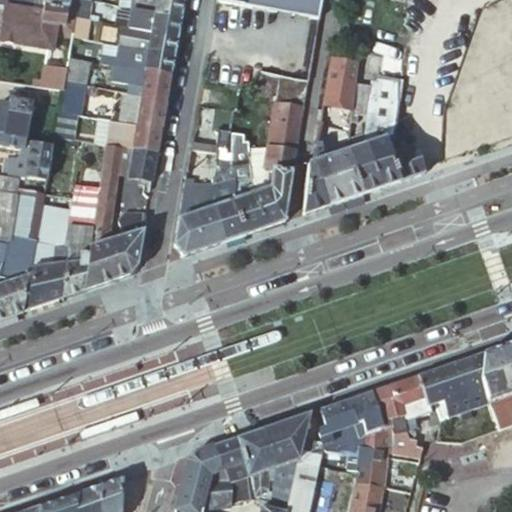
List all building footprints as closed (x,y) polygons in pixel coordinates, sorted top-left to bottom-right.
[(41,2),(41,0),(0,0),(0,6),(1,7),(39,12),(41,2)] [(181,6),(181,0),(130,0),(129,10),(179,19),(181,6)] [(215,0),(215,1),(319,20),(322,0),(215,0)] [(379,188),(399,181),(390,156),(410,36),(400,34),(405,0),(378,0),(374,30),(386,32),(378,86),(370,85),(369,92),(367,117),(366,132),(364,146),(379,188)] [(399,181),(438,168),(431,140),(414,146),(414,114),(417,112),(420,88),(434,0),(405,0),(400,34),(410,36),(390,156),(399,181)] [(501,109),(509,107),(511,87),(511,0),(503,0),(502,9),(484,115),(501,109)] [(84,20),(87,3),(76,1),(75,6),(73,18),(84,20)] [(69,27),(73,6),(41,2),(39,12),(1,7),(0,14),(0,40),(49,48),(52,25),(69,27)] [(464,108),(462,160),(478,154),(484,115),(502,9),(476,5),(465,80),(468,80),(465,98),(464,108)] [(175,37),(179,19),(129,10),(126,28),(175,37)] [(126,28),(119,27),(116,46),(172,56),(175,37),(126,28)] [(172,56),(116,46),(101,44),(98,63),(111,65),(169,75),(172,56)] [(46,52),(40,83),(56,86),(58,75),(60,75),(64,55),(46,52)] [(87,61),(66,58),(61,81),(82,85),(87,61)] [(358,64),(331,59),(323,106),(350,111),(354,89),(358,64)] [(164,100),(169,75),(111,65),(109,83),(128,86),(127,93),(141,95),(164,100)] [(262,229),(284,221),(308,81),(278,76),(262,167),(272,168),(268,187),(251,193),(250,193),(262,229)] [(82,85),(61,81),(56,113),(74,116),(77,116),(82,85)] [(367,117),(369,92),(354,89),(350,111),(350,115),(367,117)] [(159,129),(164,100),(141,95),(139,106),(136,125),(159,129)] [(0,147),(7,148),(21,151),(22,142),(29,103),(7,100),(6,106),(0,104),(0,147)] [(117,122),(136,125),(139,106),(121,103),(117,122)] [(505,145),(511,142),(511,105),(509,107),(501,109),(505,145)] [(431,140),(438,168),(462,160),(464,108),(447,113),(445,108),(439,110),(441,116),(432,118),(434,124),(431,140)] [(478,154),(505,145),(501,109),(484,115),(478,154)] [(74,116),(56,113),(51,137),(70,140),(74,116)] [(155,154),(159,129),(136,125),(117,122),(109,121),(104,146),(120,148),(130,150),(155,154)] [(244,235),(262,229),(250,193),(251,193),(251,189),(249,161),(254,161),(253,152),(248,153),(247,143),(242,143),(242,135),(214,131),(213,135),(217,135),(215,145),(232,148),(229,171),(232,180),(234,188),(234,192),(235,200),(232,201),(244,235)] [(348,151),(362,194),(379,188),(364,146),(366,132),(348,138),(348,151)] [(85,143),(81,142),(73,188),(77,188),(85,143)] [(44,181),(50,146),(28,143),(27,152),(22,178),(44,181)] [(223,243),(244,235),(232,201),(235,200),(234,192),(234,188),(232,180),(229,171),(232,148),(215,145),(215,148),(190,144),(188,151),(220,157),(214,188),(211,207),(223,243)] [(312,164),(326,207),(362,194),(348,151),(322,160),(321,145),(316,145),(313,164),(312,164)] [(117,164),(120,148),(104,146),(97,191),(91,234),(83,291),(127,275),(136,266),(144,214),(122,211),(117,216),(123,233),(108,237),(108,226),(117,164)] [(0,173),(22,178),(27,152),(21,151),(7,148),(5,156),(0,155),(0,173)] [(130,150),(120,148),(117,164),(127,166),(130,150)] [(155,154),(130,150),(127,166),(126,177),(150,181),(155,154)] [(220,157),(188,151),(183,182),(189,183),(214,188),(220,157)] [(307,165),(302,215),(326,207),(312,164),(307,165)] [(189,183),(183,182),(171,246),(181,257),(203,249),(188,206),(192,196),(189,183)] [(203,249),(223,243),(211,207),(214,188),(189,183),(192,196),(188,206),(203,249)] [(9,237),(33,241),(42,194),(38,194),(40,185),(33,184),(32,193),(17,190),(9,237)] [(91,234),(97,191),(77,188),(73,188),(66,230),(91,234)] [(83,291),(91,234),(66,230),(62,250),(67,250),(61,298),(83,291)] [(0,319),(21,312),(33,241),(9,237),(7,247),(2,272),(0,272),(0,319)] [(26,310),(61,298),(67,250),(62,250),(51,248),(47,268),(29,269),(26,310)] [(511,343),(480,354),(473,380),(481,403),(482,404),(486,403),(494,431),(511,425),(511,419),(508,407),(511,405),(511,343)] [(413,377),(423,407),(428,406),(433,419),(481,403),(473,380),(480,354),(413,377)] [(425,414),(423,407),(413,377),(388,385),(401,422),(425,414)] [(401,422),(388,385),(367,393),(379,429),(366,434),(363,447),(384,452),(387,432),(391,431),(392,434),(404,429),(401,422)] [(319,430),(318,433),(321,447),(331,443),(333,448),(352,441),(357,453),(358,446),(363,447),(366,434),(379,429),(367,393),(318,410),(325,428),(319,430)] [(184,511),(173,509),(171,511),(281,511),(295,459),(300,440),(306,415),(255,431),(267,472),(270,471),(269,504),(262,503),(260,508),(258,507),(239,506),(238,511),(184,511)] [(267,472),(255,431),(232,440),(239,464),(243,478),(238,480),(241,494),(247,493),(250,501),(254,500),(254,496),(262,493),(265,490),(266,473),(267,472)] [(232,440),(210,447),(218,471),(223,470),(239,464),(232,440)] [(315,443),(300,440),(295,459),(311,463),(315,444),(315,443)] [(331,443),(321,447),(322,452),(355,455),(357,453),(352,441),(333,448),(331,443)] [(358,446),(357,453),(355,455),(343,511),(371,511),(383,456),(384,452),(363,447),(358,446)] [(186,460),(173,509),(184,511),(204,511),(205,506),(230,506),(227,483),(223,470),(218,471),(210,447),(191,454),(186,460)] [(295,459),(281,511),(301,511),(313,467),(311,463),(295,459)] [(136,511),(146,479),(137,472),(120,478),(114,511),(136,511)] [(114,511),(120,478),(99,485),(94,511),(114,511)] [(236,501),(250,501),(247,493),(241,494),(238,480),(231,482),(236,501)] [(94,511),(99,485),(77,493),(72,511),(94,511)] [(72,511),(77,493),(40,506),(38,511),(72,511)]
